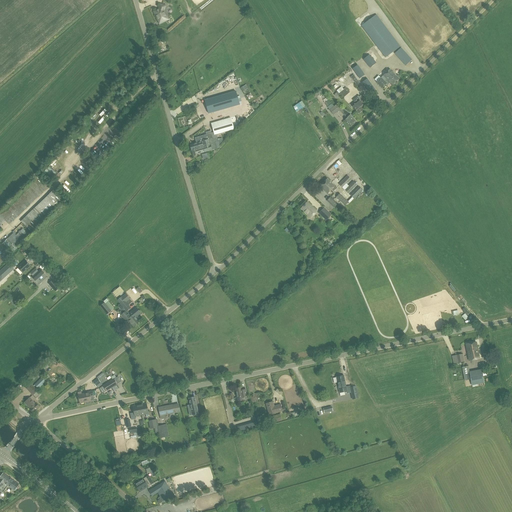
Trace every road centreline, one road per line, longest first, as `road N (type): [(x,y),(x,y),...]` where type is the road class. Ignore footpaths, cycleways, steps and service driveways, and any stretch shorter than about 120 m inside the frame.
road 1 (unclassified): [(511,319),(37,418)]
road 2 (unclassified): [(214,273),(493,0)]
road 3 (unclassified): [(214,273),(135,0)]
road 4 (unclassified): [(37,418),(214,273)]
road 5 (unclassified): [(140,511),(33,421)]
